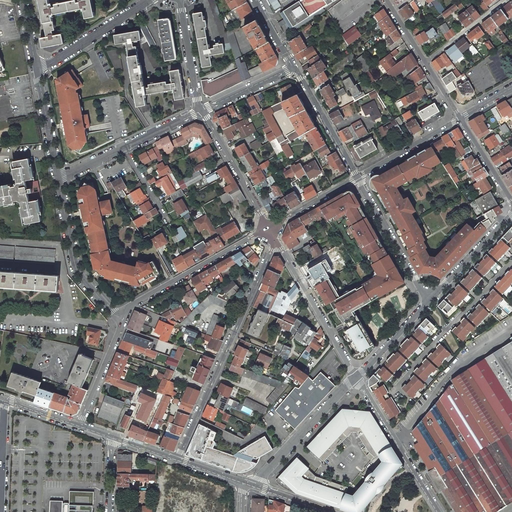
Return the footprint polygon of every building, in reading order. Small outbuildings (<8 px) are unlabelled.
[(50,6),(48,0),(39,0),(44,23),(53,21),(52,15),(70,11),(68,2),(55,5),(56,7),(52,8),(52,6),(50,6)] [(77,0),(68,2),(70,11),(84,8),(86,18),(95,17),(91,0),(81,0),(80,0),(81,2),(77,3),(77,0)] [(208,0),(223,44),(224,50),(232,49),(227,36),(226,32),(221,16),(215,0),(208,0)] [(226,0),(232,10),(236,8),(247,2),(245,0),(226,0)] [(336,0),(301,0),(280,13),(284,20),(286,23),(290,29),(325,7),(336,0)] [(417,12),(420,10),(413,0),(410,3),(417,12)] [(435,0),(444,12),(445,11),(438,0),(435,0)] [(459,9),(463,6),(459,0),(455,4),(458,8),(459,9)] [(246,15),(252,12),(247,2),(236,8),(242,19),(246,17),(246,15)] [(511,15),(511,4),(510,2),(501,9),(508,19),(511,15)] [(467,10),(474,20),(480,16),(472,6),(470,3),(467,5),(469,8),(467,10)] [(458,8),(455,4),(445,11),(444,12),(442,14),(445,18),(458,8)] [(414,14),(407,5),(399,11),(405,20),(414,14)] [(373,16),(378,23),(388,16),(384,9),(373,16)] [(498,27),(508,19),(501,9),(491,17),(497,26),(498,27)] [(237,18),(232,10),(228,13),(232,20),(237,18)] [(458,17),(466,27),(474,20),(467,10),(458,17)] [(193,14),(198,39),(207,37),(205,27),(207,27),(206,20),(204,21),(203,12),(193,14)] [(381,27),(387,36),(396,29),(388,16),(378,23),(381,27)] [(368,18),(367,17),(342,36),(344,39),(345,41),(348,45),(367,31),(362,24),(368,20),(368,18)] [(489,33),(497,26),(491,17),(482,24),(489,33)] [(164,19),(159,20),(166,61),(177,59),(173,39),(170,19),(165,20),(164,19)] [(244,27),(256,49),(268,42),(256,20),(244,27)] [(55,30),(53,21),(44,23),(47,37),(40,38),(42,48),(64,43),(62,34),(53,36),(52,30),(55,30)] [(144,21),(138,24),(141,30),(147,41),(150,48),(156,45),(144,21)] [(445,23),(439,27),(448,41),(459,32),(454,26),(451,28),(451,29),(449,30),(445,23)] [(313,27),(310,24),(303,29),(306,32),(313,27)] [(239,25),(226,32),(227,36),(234,32),(241,28),(239,25)] [(480,43),(487,38),(478,26),(467,35),(471,40),(475,37),(480,43)] [(414,35),(415,37),(420,44),(429,39),(428,38),(430,38),(431,39),(435,37),(434,35),(437,33),(433,27),(430,29),(426,32),(423,28),(420,30),(414,35)] [(394,42),(401,37),(396,29),(387,36),(385,38),(390,45),(394,43),(394,42)] [(141,30),(139,31),(141,40),(142,44),(147,41),(141,30)] [(139,31),(114,35),(116,44),(126,43),(137,106),(141,106),(147,105),(145,95),(159,92),(173,90),(175,100),(183,99),(184,98),(181,78),(179,70),(170,71),(172,83),(145,88),(142,74),(144,73),(142,65),(140,65),(136,46),(134,47),(133,41),(141,40),(139,31)] [(242,57),(234,32),(227,36),(232,49),(235,60),(242,57)] [(307,48),(298,33),(288,40),(296,54),(303,50),(307,48)] [(500,37),(505,44),(509,42),(504,34),(500,37)] [(209,49),(207,37),(198,39),(203,67),(212,66),(210,55),(225,53),(224,50),(223,44),(214,45),(215,48),(209,49)] [(468,44),(464,38),(455,45),(461,53),(468,47),(466,46),(468,44)] [(491,50),(494,48),(489,40),(485,43),(491,50)] [(147,41),(142,44),(144,48),(143,48),(154,68),(161,67),(150,48),(147,41)] [(263,62),(275,55),(268,42),(256,49),(263,62)] [(307,48),(303,50),(306,55),(309,61),(318,55),(312,46),(311,44),(307,48)] [(459,58),(463,55),(461,53),(455,45),(447,51),(450,56),(455,52),(459,58)] [(477,52),(478,52),(473,45),(470,47),(470,48),(469,49),(470,50),(468,51),(472,56),(477,52)] [(397,48),(391,53),(394,57),(400,52),(397,48)] [(118,49),(106,51),(115,71),(123,70),(121,58),(119,59),(118,49)] [(298,60),(306,55),(303,50),(296,54),(295,55),(298,60)] [(350,62),(356,58),(352,52),(346,56),(350,62)] [(372,67),(364,53),(356,59),(359,64),(365,72),(367,70),(372,67)] [(390,53),(379,61),(387,71),(395,65),(396,64),(392,58),(393,58),(394,57),(391,53),(390,53)] [(411,53),(406,57),(396,64),(395,65),(387,71),(389,73),(390,72),(392,74),(398,70),(399,72),(407,67),(409,70),(413,67),(418,64),(411,53)] [(445,62),(449,59),(444,53),(432,63),(437,71),(445,66),(445,65),(446,64),(445,62)] [(260,65),(263,71),(275,66),(278,59),(275,55),(263,62),(259,64),(260,65)] [(318,55),(309,61),(311,64),(312,66),(321,60),(321,59),(318,55)] [(247,70),(243,56),(242,57),(235,60),(238,68),(242,81),(251,78),(251,77),(248,71),(247,70)] [(308,69),(313,78),(323,71),(327,69),(321,60),(312,66),(310,67),(308,69)] [(260,65),(248,71),(251,77),(263,71),(260,65)] [(416,83),(426,77),(420,67),(413,72),(410,74),(414,80),(416,83)] [(208,80),(201,81),(204,93),(210,97),(242,81),(238,68),(208,83),(208,80)] [(456,69),(452,72),(456,77),(457,78),(460,76),(461,75),(456,69)] [(57,83),(61,102),(61,103),(79,100),(79,99),(78,92),(76,92),(75,89),(82,84),(78,77),(77,78),(72,70),(59,77),(58,78),(57,78),(57,79),(56,80),(56,81),(56,82),(57,83)] [(367,70),(365,72),(371,83),(373,81),(367,70)] [(392,78),(399,72),(398,70),(392,74),(390,72),(389,73),(392,78)] [(328,79),(323,71),(313,78),(318,86),(324,82),(328,79)] [(355,83),(348,71),(340,77),(346,87),(348,86),(349,89),(356,85),(355,83)] [(452,72),(442,79),(446,86),(457,78),(456,77),(452,72)] [(407,77),(412,85),(416,83),(414,80),(410,74),(408,76),(407,76),(407,77)] [(336,83),(334,80),(327,86),(320,90),(331,108),(337,104),(333,96),(335,95),(334,93),(336,92),(332,85),(336,83)] [(470,94),(474,91),(468,81),(462,85),(461,83),(460,81),(458,82),(460,84),(457,86),(463,96),(469,92),(470,94)] [(365,95),(358,84),(357,84),(356,85),(349,89),(353,95),(356,100),(365,95)] [(289,85),(281,89),(286,99),(295,95),(292,88),(291,88),(289,85)] [(412,101),(419,97),(420,99),(427,95),(422,87),(416,91),(415,91),(405,96),(401,99),(404,105),(408,103),(412,101)] [(264,99),(260,92),(253,96),(257,102),(264,99)] [(284,100),(282,102),(285,108),(290,117),(306,109),(299,97),(297,94),(296,95),(295,95),(286,99),(284,100)] [(251,106),(257,103),(257,102),(253,96),(247,99),(251,106)] [(175,100),(173,100),(174,110),(185,108),(183,99),(175,100)] [(86,130),(88,128),(90,127),(88,116),(84,117),(83,116),(79,100),(61,103),(63,114),(65,119),(67,129),(68,134),(70,143),(72,143),(73,145),(77,148),(84,147),(86,143),(86,141),(88,141),(86,130)] [(373,101),(362,107),(366,115),(370,113),(373,119),(381,116),(373,101)] [(502,115),(511,109),(511,108),(511,107),(506,101),(497,106),(502,115)] [(270,107),(268,108),(272,114),(285,108),(282,102),(270,107)] [(252,114),(253,116),(262,111),(257,103),(251,106),(252,108),(255,106),(256,108),(253,110),(254,113),(252,114)] [(418,112),(423,121),(440,111),(435,103),(418,112)] [(147,105),(141,106),(143,112),(150,111),(149,104),(147,105)] [(501,118),(495,107),(491,109),(497,120),(501,118)] [(215,122),(219,120),(219,118),(226,115),(227,116),(230,115),(227,108),(215,114),(213,120),(215,122)] [(266,109),(262,111),(269,124),(270,126),(276,123),(272,114),(268,108),(266,109)] [(306,109),(290,117),(297,129),(300,134),(301,135),(305,133),(316,127),(306,109)] [(344,119),(338,110),(329,115),(334,124),(344,119)] [(406,120),(413,115),(410,110),(403,114),(406,120)] [(485,119),(482,114),(469,122),(479,139),(490,132),(483,121),(485,119)] [(224,129),(232,125),(230,121),(231,121),(230,118),(228,119),(227,116),(226,115),(219,118),(219,120),(224,129)] [(399,116),(394,119),(393,119),(390,121),(392,124),(383,128),(382,126),(379,127),(380,130),(383,136),(386,134),(395,129),(396,132),(399,136),(404,133),(399,125),(403,123),(399,116)] [(412,134),(422,129),(416,119),(407,125),(412,134)] [(245,125),(243,120),(240,121),(232,125),(224,129),(229,139),(234,137),(233,135),(236,133),(234,130),(239,128),(245,125)] [(352,137),(354,141),(368,133),(361,120),(348,127),(352,137)] [(191,134),(190,132),(194,130),(201,132),(205,130),(202,125),(195,123),(181,130),(182,132),(182,134),(183,135),(175,139),(179,147),(187,143),(185,139),(190,137),(191,134)] [(270,126),(276,138),(279,143),(285,140),(276,123),(270,126)] [(504,133),(509,130),(509,129),(506,125),(505,123),(501,126),(499,127),(504,133)] [(266,135),(270,141),(276,138),(270,126),(269,124),(263,127),(267,135),(266,135)] [(240,134),(242,138),(254,132),(252,128),(250,129),(249,126),(246,128),(245,125),(239,128),(242,133),(240,134)] [(306,135),(315,150),(317,149),(325,144),(316,127),(305,133),(306,135)] [(352,137),(348,127),(338,132),(344,142),(352,137)] [(441,137),(443,140),(449,150),(456,160),(472,151),(469,146),(464,149),(458,139),(463,136),(458,128),(452,131),(441,137)] [(286,136),(288,139),(288,138),(290,142),(301,135),(300,134),(297,129),(294,131),(286,136)] [(212,142),(205,130),(201,132),(199,133),(207,145),(208,144),(212,142)] [(351,142),(353,146),(355,145),(356,145),(362,141),(363,144),(373,138),(373,139),(377,137),(376,136),(373,130),(368,133),(354,141),(351,142)] [(485,141),(490,149),(499,144),(503,141),(499,134),(497,134),(494,135),(485,141)] [(164,146),(166,150),(173,147),(174,149),(179,147),(175,139),(170,142),(168,136),(155,143),(157,147),(158,149),(164,146)] [(270,141),(277,155),(284,151),(281,147),(279,143),(276,138),(270,141)] [(285,140),(279,143),(281,147),(285,145),(290,142),(288,138),(288,139),(285,140)] [(353,146),(361,158),(377,149),(372,140),(373,139),(373,138),(363,144),(362,141),(356,145),(355,145),(353,146)] [(250,144),(253,150),(262,146),(259,139),(250,144)] [(447,152),(449,150),(443,140),(432,146),(438,157),(441,155),(440,153),(446,150),(447,152)] [(214,154),(208,144),(207,145),(199,149),(196,151),(195,151),(198,156),(202,154),(204,159),(214,154)] [(235,148),(240,157),(249,153),(243,144),(235,148)] [(322,157),(330,152),(325,144),(317,149),(321,156),(319,157),(320,158),(322,157)] [(291,155),(285,145),(281,147),(284,151),(287,157),(291,155)] [(490,154),(500,148),(498,145),(488,151),(490,154)] [(392,168),(383,174),(379,176),(379,175),(378,175),(377,175),(376,176),(375,176),(374,177),(372,179),(371,181),(371,184),(371,185),(372,187),(373,187),(373,188),(374,188),(375,189),(376,190),(377,190),(379,189),(380,191),(379,192),(383,198),(384,197),(389,204),(387,205),(393,215),(396,221),(398,223),(399,223),(402,227),(415,219),(416,219),(412,212),(413,212),(409,205),(411,204),(412,204),(408,197),(404,199),(397,187),(405,182),(404,180),(407,179),(410,177),(411,179),(417,175),(421,173),(422,175),(429,172),(428,169),(431,167),(441,162),(438,157),(432,146),(426,150),(425,150),(409,159),(392,169),(392,168)] [(163,157),(159,151),(158,149),(157,147),(152,149),(157,157),(158,159),(160,159),(163,157)] [(152,149),(139,157),(143,164),(157,157),(152,149)] [(501,152),(491,159),(495,165),(505,159),(506,158),(510,155),(506,150),(502,153),(501,152)] [(327,157),(331,163),(339,158),(336,152),(327,157)] [(240,157),(249,172),(257,167),(249,153),(240,157)] [(480,163),(477,158),(474,160),(471,156),(465,159),(470,168),(480,163)] [(0,205),(14,203),(14,201),(18,201),(21,203),(22,207),(21,207),(23,218),(25,218),(26,224),(41,221),(40,214),(42,214),(39,200),(33,201),(33,199),(31,193),(32,192),(32,188),(31,189),(29,183),(29,180),(35,179),(32,165),(30,165),(29,158),(14,161),(15,168),(13,168),(15,179),(17,179),(17,183),(15,186),(11,187),(11,186),(0,187),(0,205)] [(340,172),(345,169),(339,158),(331,163),(334,169),(338,167),(340,172)] [(506,161),(505,159),(495,165),(497,167),(506,161)] [(298,177),(306,173),(303,167),(299,160),(297,161),(299,165),(295,167),(294,165),(291,167),(292,169),(287,172),(285,168),(282,170),(284,174),(288,180),(296,174),(298,177)] [(270,164),(267,161),(257,167),(249,172),(251,175),(260,170),(270,164)] [(315,161),(303,167),(306,173),(310,181),(318,177),(317,175),(321,172),(315,161)] [(162,162),(157,165),(159,169),(157,171),(159,175),(162,173),(164,177),(169,174),(172,172),(168,165),(165,167),(162,162)] [(204,162),(194,168),(196,172),(199,170),(207,166),(204,162)] [(501,167),(505,174),(511,169),(511,166),(509,162),(501,167)] [(488,176),(480,163),(470,168),(478,181),(485,177),(488,176)] [(452,171),(448,164),(444,166),(449,173),(452,171)] [(224,167),(217,170),(221,176),(219,177),(220,179),(224,177),(230,174),(226,166),(224,167)] [(511,184),(511,169),(505,174),(502,175),(509,187),(511,184)] [(196,172),(183,179),(187,186),(203,178),(199,170),(196,172)] [(251,175),(256,185),(266,179),(260,170),(251,175)] [(162,185),(168,196),(170,195),(176,191),(173,187),(176,186),(169,174),(164,177),(156,181),(156,182),(159,187),(162,185)] [(230,174),(224,177),(232,190),(238,186),(230,174)] [(492,188),(485,177),(478,181),(473,184),(475,188),(479,186),(483,192),(488,190),(488,191),(492,188)] [(121,178),(112,183),(111,183),(117,192),(126,187),(121,178)] [(31,189),(32,188),(32,192),(31,193),(33,199),(41,197),(38,181),(29,183),(31,189)] [(99,202),(97,191),(95,191),(95,188),(86,182),(80,191),(81,193),(80,193),(88,232),(90,231),(92,243),(107,240),(102,214),(103,213),(104,214),(113,212),(110,200),(101,202),(100,203),(99,202)] [(140,183),(128,190),(130,194),(130,193),(139,188),(142,186),(140,183)] [(272,186),(278,196),(282,193),(276,183),(272,186)] [(317,193),(312,185),(301,191),(306,200),(317,193)] [(232,190),(220,196),(223,203),(237,195),(241,202),(245,199),(238,186),(232,190)] [(142,193),(139,188),(130,193),(136,204),(138,203),(147,198),(143,192),(142,193)] [(176,191),(170,195),(173,200),(184,194),(182,190),(181,188),(176,191)] [(128,190),(119,195),(121,199),(130,194),(128,190)] [(290,209),(301,203),(295,191),(289,195),(289,194),(288,194),(287,194),(287,195),(287,196),(284,198),(288,205),(290,209)] [(327,219),(329,223),(344,214),(348,220),(345,221),(348,227),(365,217),(364,215),(365,215),(360,206),(361,206),(353,193),(353,192),(352,192),(352,191),(351,191),(350,191),(349,191),(348,191),(347,191),(319,206),(324,214),(327,219)] [(498,205),(490,191),(476,200),(483,214),(498,205)] [(277,212),(288,205),(284,198),(282,199),(280,196),(275,199),(277,202),(272,204),(277,212)] [(144,214),(153,209),(150,204),(151,204),(148,198),(147,198),(138,203),(144,214)] [(182,199),(174,204),(182,217),(189,213),(182,199)] [(477,218),(479,222),(474,228),(470,224),(468,226),(467,225),(459,233),(458,233),(448,244),(448,245),(437,257),(430,256),(426,248),(428,247),(424,240),(425,239),(422,233),(423,232),(415,219),(402,227),(400,228),(402,231),(403,232),(404,232),(405,233),(404,234),(408,240),(406,241),(412,250),(411,250),(411,252),(413,255),(410,257),(417,270),(419,273),(422,273),(424,272),(426,272),(428,272),(430,273),(433,273),(435,274),(438,276),(441,277),(495,219),(494,218),(500,213),(498,210),(500,209),(498,205),(483,214),(477,218)] [(324,214),(319,206),(300,218),(305,226),(317,218),(320,217),(322,216),(324,214)] [(144,214),(140,216),(133,220),(137,226),(149,220),(149,218),(158,213),(155,208),(153,209),(144,214)] [(208,229),(211,235),(216,232),(215,230),(207,215),(193,222),(194,223),(199,232),(199,231),(205,228),(207,227),(208,229)] [(348,227),(364,255),(367,253),(368,256),(369,255),(383,247),(380,242),(378,239),(379,239),(375,233),(373,230),(372,227),(371,227),(370,224),(367,218),(366,218),(365,217),(348,227)] [(305,226),(300,218),(289,224),(283,238),(286,243),(308,231),(305,226)] [(227,239),(240,231),(235,222),(232,223),(222,229),(221,227),(215,230),(216,232),(219,236),(220,239),(222,242),(227,239)] [(172,236),(174,242),(186,237),(181,226),(175,229),(177,234),(172,236)] [(511,230),(510,229),(500,239),(506,244),(509,242),(510,243),(511,240),(511,230)] [(167,243),(169,242),(166,237),(165,238),(162,233),(156,237),(151,240),(157,250),(163,247),(163,245),(164,245),(165,244),(167,243)] [(219,236),(205,244),(206,244),(211,254),(225,246),(222,242),(220,239),(219,236)] [(497,243),(499,245),(494,250),(492,248),(488,252),(498,261),(510,248),(506,244),(500,239),(497,243)] [(111,261),(107,240),(92,243),(94,254),(93,254),(95,265),(96,265),(96,268),(98,268),(101,274),(101,275),(105,276),(105,277),(137,284),(142,282),(142,281),(152,275),(154,275),(159,272),(152,260),(146,264),(137,262),(136,266),(118,262),(118,263),(111,261)] [(211,254),(206,244),(205,244),(204,241),(193,247),(195,249),(194,249),(200,260),(211,254)] [(298,250),(294,244),(288,247),(292,254),(298,250)] [(14,247),(0,245),(0,259),(13,261),(14,247)] [(323,254),(317,245),(309,249),(315,258),(323,254)] [(55,250),(16,247),(15,261),(54,264),(55,250)] [(260,259),(248,247),(241,251),(248,259),(249,261),(256,267),(260,259)] [(383,247),(369,255),(374,264),(373,264),(377,271),(378,270),(379,272),(377,277),(376,278),(376,277),(362,285),(363,286),(371,301),(404,282),(389,255),(388,255),(383,247)] [(183,256),(186,262),(188,266),(200,260),(194,249),(183,256)] [(248,259),(241,251),(231,257),(237,262),(240,264),(241,265),(244,263),(243,262),(246,260),(247,262),(249,261),(248,259)] [(477,263),(474,267),(483,277),(496,264),(486,254),(482,259),(484,260),(479,265),(477,263)] [(182,255),(173,260),(179,272),(188,266),(186,262),(183,256),(182,255)] [(285,265),(279,256),(274,257),(263,282),(270,285),(275,288),(285,265)] [(237,262),(231,257),(215,265),(219,272),(237,262)] [(326,259),(309,269),(315,280),(320,277),(323,282),(329,278),(331,277),(328,273),(332,270),(326,259)] [(215,265),(207,270),(213,281),(211,277),(219,273),(219,272),(215,265)] [(482,278),(472,269),(468,273),(470,275),(465,280),(463,278),(460,282),(469,292),(482,278)] [(509,271),(508,270),(505,274),(505,275),(500,280),(500,279),(496,283),(497,284),(494,287),(502,294),(510,285),(509,283),(511,279),(511,269),(509,271)] [(0,270),(0,287),(59,293),(59,275),(0,270)] [(200,274),(206,285),(213,281),(207,270),(200,274)] [(206,285),(200,274),(192,279),(196,287),(192,290),(192,291),(195,296),(198,294),(199,292),(202,290),(207,287),(206,285)] [(340,297),(329,278),(323,282),(313,288),(315,291),(314,291),(322,303),(324,306),(330,302),(332,306),(334,306),(337,313),(336,313),(339,319),(340,318),(342,323),(356,315),(354,310),(371,301),(363,286),(357,289),(356,288),(340,297)] [(239,288),(233,281),(223,290),(229,297),(239,288)] [(285,292),(277,289),(276,290),(274,289),(264,312),(278,318),(281,319),(284,313),(288,305),(288,303),(291,300),(298,292),(299,291),(294,281),(289,287),(285,292)] [(270,285),(263,282),(252,306),(259,309),(264,312),(274,289),(269,287),(270,285)] [(449,293),(446,297),(455,305),(457,307),(468,294),(458,284),(454,288),(456,290),(451,295),(449,293)] [(489,293),(491,294),(486,299),(484,298),(481,302),(491,312),(503,298),(493,289),(489,293)] [(188,304),(197,300),(195,296),(192,291),(187,293),(188,295),(186,296),(185,294),(183,295),(188,304)] [(302,296),(298,292),(291,300),(294,303),(295,304),(302,296)] [(233,304),(211,294),(187,316),(183,320),(180,323),(183,324),(187,326),(209,303),(213,303),(230,310),(233,304)] [(455,305),(446,297),(438,306),(445,314),(455,305)] [(472,314),(470,313),(467,317),(477,326),(489,313),(479,304),(475,307),(477,309),(472,314)] [(184,311),(181,305),(161,316),(168,319),(174,316),(176,320),(182,317),(183,320),(187,316),(184,311)] [(264,312),(259,309),(248,333),(258,337),(269,314),(264,312)] [(131,319),(142,324),(143,321),(144,321),(146,317),(146,314),(136,310),(135,311),(131,319)] [(296,319),(284,313),(281,319),(293,324),(296,319)] [(219,316),(214,314),(206,334),(207,334),(206,335),(211,336),(216,324),(219,316)] [(375,347),(356,315),(342,323),(345,328),(343,330),(346,335),(353,347),(356,352),(351,355),(352,356),(353,357),(354,358),(355,358),(357,359),(359,359),(360,359),(361,359),(363,359),(364,358),(366,357),(367,356),(375,347)] [(455,327),(452,330),(462,340),(474,327),(464,317),(460,322),(461,323),(457,328),(455,327)] [(281,319),(278,318),(276,325),(290,331),(293,324),(281,319)] [(435,326),(426,318),(418,327),(426,335),(427,335),(435,326)] [(127,329),(140,333),(141,329),(141,327),(142,324),(131,319),(129,323),(127,329)] [(158,326),(172,332),(176,322),(169,319),(167,324),(162,321),(159,322),(158,326)] [(314,337),(317,333),(311,328),(296,319),(293,324),(290,331),(290,332),(296,335),(294,338),(303,344),(304,342),(309,345),(314,337)] [(225,328),(216,324),(211,336),(220,340),(225,328)] [(160,340),(161,340),(162,340),(166,341),(167,342),(172,332),(158,326),(156,330),(156,332),(162,335),(160,340)] [(186,341),(193,345),(198,331),(187,326),(184,333),(189,334),(186,341)] [(98,345),(101,329),(89,327),(87,334),(91,335),(89,343),(98,345)] [(323,331),(320,327),(317,333),(314,337),(319,340),(322,336),(320,334),(323,331)] [(424,342),(429,337),(427,335),(426,335),(418,327),(414,331),(416,333),(414,335),(421,342),(423,340),(424,342)] [(153,342),(126,332),(122,340),(133,344),(136,345),(150,350),(153,342)] [(212,343),(210,349),(212,350),(218,352),(223,341),(220,340),(219,339),(206,335),(206,334),(204,340),(212,343)] [(346,335),(344,336),(351,348),(353,347),(346,335)] [(319,340),(314,337),(309,345),(318,350),(321,346),(317,343),(319,340)] [(409,340),(407,338),(400,346),(402,348),(399,350),(407,357),(408,355),(410,357),(419,347),(417,346),(419,344),(412,337),(409,340)] [(133,344),(122,340),(118,352),(128,355),(133,344)] [(414,445),(430,471),(428,472),(440,491),(442,489),(456,511),(495,511),(511,501),(511,341),(476,364),(448,382),(452,384),(412,431),(419,442),(414,445)] [(450,353),(440,343),(436,347),(438,349),(433,354),(431,352),(422,362),(424,364),(419,369),(417,367),(414,371),(424,381),(450,353)] [(281,350),(280,353),(284,355),(285,354),(289,356),(291,351),(290,351),(291,347),(284,344),(281,350)] [(150,350),(136,345),(134,349),(144,353),(144,354),(155,358),(158,352),(150,350)] [(240,367),(248,350),(244,348),(239,345),(234,355),(236,355),(232,364),(240,367)] [(185,348),(179,346),(175,358),(180,360),(185,348)] [(281,350),(275,347),(273,353),(279,356),(280,353),(281,350)] [(128,355),(118,352),(112,364),(124,368),(129,356),(128,355)] [(395,355),(393,353),(390,357),(386,361),(388,362),(386,365),(393,372),(394,370),(396,372),(405,362),(404,361),(405,359),(398,352),(395,355)] [(81,354),(80,353),(68,381),(74,384),(81,387),(84,378),(86,379),(89,372),(87,371),(93,359),(83,355),(83,354),(82,353),(81,354)] [(256,363),(267,368),(272,359),(261,354),(256,363)] [(215,359),(204,355),(203,359),(200,365),(197,371),(196,371),(195,373),(196,373),(194,378),(204,383),(215,359)] [(175,358),(169,356),(166,363),(177,367),(179,362),(180,360),(175,358)] [(194,373),(195,373),(196,371),(197,371),(200,365),(203,359),(200,358),(196,367),(195,371),(194,373)] [(283,372),(288,375),(294,366),(289,362),(286,365),(285,364),(282,369),(284,371),(283,372)] [(124,368),(112,364),(108,375),(120,379),(124,368)] [(240,367),(232,364),(230,369),(242,374),(244,368),(240,367)] [(309,376),(294,366),(288,375),(295,380),(295,382),(298,384),(299,383),(302,385),(308,377),(309,376)] [(381,370),(379,368),(376,372),(382,377),(386,382),(391,377),(389,376),(391,374),(384,367),(381,370)] [(175,372),(168,369),(164,377),(171,380),(175,372)] [(252,372),(245,369),(242,375),(250,378),(252,372)] [(41,382),(13,372),(8,385),(17,388),(16,389),(23,392),(24,390),(37,395),(39,387),(41,382)] [(269,377),(252,372),(250,378),(276,388),(266,400),(272,405),(289,384),(288,384),(283,382),(275,380),(269,377)] [(302,385),(301,386),(319,403),(336,385),(321,372),(313,381),(308,377),(302,385)] [(382,377),(376,372),(369,379),(368,385),(372,391),(374,390),(379,387),(376,382),(382,377)] [(120,379),(108,375),(106,380),(120,385),(120,387),(134,392),(137,385),(120,379)] [(405,383),(401,388),(405,391),(412,397),(424,384),(414,375),(410,378),(412,380),(407,385),(405,383)] [(176,393),(172,391),(176,382),(175,382),(175,383),(171,380),(164,377),(157,392),(164,395),(172,397),(174,398),(176,393)] [(222,394),(228,397),(233,388),(221,383),(217,392),(220,393),(222,394)] [(82,404),(88,390),(81,387),(74,384),(69,395),(72,396),(71,399),(82,404)] [(374,390),(375,392),(373,393),(377,399),(388,392),(383,385),(379,387),(374,390)] [(200,391),(188,386),(182,401),(194,405),(200,391)] [(299,388),(295,387),(275,410),(295,429),(319,403),(301,386),(299,388)] [(34,402),(49,408),(54,392),(39,387),(37,395),(34,402)] [(69,397),(54,392),(49,408),(63,413),(69,398),(69,397)] [(142,404),(136,417),(146,422),(157,399),(142,393),(138,402),(142,404)] [(227,404),(236,409),(239,403),(228,397),(222,394),(219,400),(217,399),(212,397),(208,404),(218,409),(221,410),(224,412),(227,404)] [(115,423),(123,402),(120,400),(106,395),(97,416),(115,423)] [(172,397),(164,395),(154,417),(161,419),(172,397)] [(400,411),(391,397),(379,404),(382,408),(384,406),(387,412),(385,413),(388,418),(400,411)] [(71,399),(69,398),(63,413),(73,416),(78,413),(82,404),(71,399)] [(246,406),(264,415),(267,408),(250,399),(246,406)] [(194,405),(182,401),(179,408),(191,412),(194,405)] [(218,409),(208,404),(203,415),(213,420),(218,409)] [(369,452),(375,457),(379,454),(391,446),(370,412),(342,409),(307,447),(324,461),(351,432),(356,432),(368,452),(369,452)] [(224,412),(221,410),(219,413),(226,416),(224,419),(230,422),(233,416),(224,412)] [(189,416),(178,412),(174,424),(184,428),(189,416)] [(131,417),(126,415),(121,426),(126,428),(131,417)] [(161,419),(154,417),(150,426),(154,428),(156,423),(161,425),(163,420),(161,419)] [(226,425),(217,421),(215,425),(224,429),(226,425)] [(172,423),(169,422),(167,428),(181,433),(184,428),(174,424),(172,423)] [(148,431),(133,424),(129,435),(143,440),(148,431)] [(186,454),(229,469),(233,471),(234,469),(237,469),(239,470),(241,470),(242,469),(244,469),(246,468),(248,467),(250,466),(251,465),(253,463),(254,462),(255,459),(262,454),(262,451),(262,449),(262,447),(261,444),(260,443),(259,441),(258,442),(256,440),(239,450),(240,451),(236,452),(214,445),(215,444),(215,443),(215,442),(214,441),(214,440),(214,439),(216,432),(199,424),(186,454)] [(162,439),(160,446),(174,450),(180,436),(166,430),(165,432),(162,439)] [(159,435),(148,431),(143,440),(155,444),(158,438),(159,435)] [(364,511),(368,503),(393,474),(404,467),(395,452),(394,452),(391,446),(379,454),(383,461),(353,495),(346,493),(341,507),(346,509),(355,511),(364,511)] [(132,455),(119,454),(118,473),(131,473),(132,455)] [(284,487),(341,507),(346,493),(348,487),(341,485),(316,476),(308,469),(309,468),(297,457),(276,480),(284,487)] [(131,473),(118,473),(118,485),(129,486),(130,478),(137,478),(137,479),(156,480),(156,474),(143,474),(136,474),(131,473)] [(211,499),(211,487),(170,474),(167,485),(163,485),(162,511),(222,511),(222,502),(210,502),(211,499)] [(93,511),(94,491),(69,490),(69,503),(68,503),(64,503),(63,503),(63,501),(50,500),(48,511),(93,511)] [(264,499),(252,499),(252,505),(254,505),(253,511),(263,511),(264,505),(264,499)] [(282,511),(283,504),(275,501),(274,505),(269,505),(269,511),(268,511),(282,511)]
